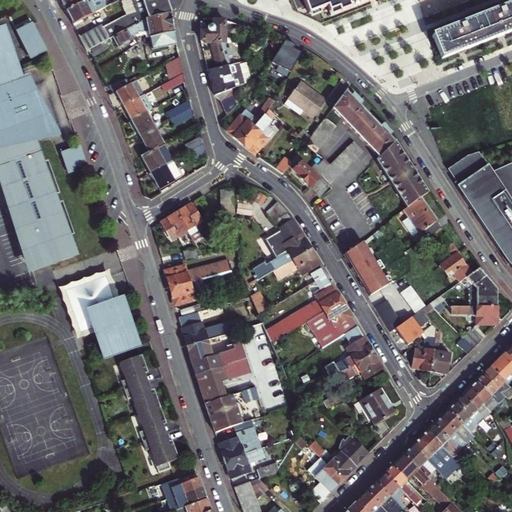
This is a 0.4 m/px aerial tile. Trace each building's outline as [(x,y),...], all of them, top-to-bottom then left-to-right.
[(61,0),(63,4),(66,10),(86,0),(85,0),(61,0)] [(101,0),(86,0),(66,10),(70,18),(73,23),(105,6),(101,0)] [(165,0),(131,0),(134,9),(80,37),(86,50),(113,35),(146,17),(149,16),(170,12),(165,0)] [(307,0),(312,12),(330,5),(334,14),(369,0),(307,0)] [(504,33),(506,32),(511,29),(511,3),(491,12),(483,15),(452,28),(444,31),(441,32),(435,34),(444,56),(461,50),(462,49),(464,48),(466,47),(500,34),(502,34),(504,33)] [(141,29),(142,31),(149,30),(152,45),(153,48),(178,43),(175,30),(170,12),(149,16),(146,17),(113,35),(118,45),(133,38),(131,34),(141,29)] [(217,67),(230,63),(228,54),(232,53),(230,46),(226,47),(224,40),(224,20),(222,20),(222,18),(214,18),(214,20),(212,20),(212,26),(211,26),(205,26),(200,26),(201,39),(205,39),(205,42),(211,42),(217,67)] [(33,25),(16,33),(29,58),(46,50),(40,39),(33,25)] [(0,175),(33,270),(76,257),(38,145),(35,138),(26,137),(23,103),(30,100),(6,34),(0,36),(0,175)] [(294,44),(285,40),(270,62),(291,72),(302,53),(295,49),(297,46),(294,44)] [(167,63),(172,80),(185,72),(180,56),(167,63)] [(217,67),(209,69),(212,80),(216,94),(230,89),(232,88),(236,86),(245,83),(239,60),(230,63),(217,67)] [(185,72),(172,80),(154,90),(157,96),(187,79),(185,72)] [(29,75),(22,77),(30,100),(23,103),(26,137),(35,138),(38,145),(61,141),(29,75)] [(344,78),(330,95),(338,101),(349,86),(351,83),(344,78)] [(121,101),(124,107),(144,95),(145,95),(137,80),(116,92),(121,101)] [(302,80),(290,98),(293,100),(306,82),(302,80)] [(306,82),(293,100),(306,109),(315,116),(328,98),(319,92),(306,82)] [(349,86),(338,101),(334,105),(354,129),(371,113),(363,103),(365,100),(361,96),(356,90),(354,92),(349,86)] [(239,102),(232,88),(230,89),(221,99),(228,114),(239,102)] [(481,107),(475,90),(432,107),(434,111),(436,115),(429,118),(440,144),(494,123),(487,105),(481,107)] [(128,115),(132,121),(147,113),(152,110),(144,95),(124,107),(128,115)] [(252,115),(245,109),(227,129),(233,135),(241,141),(263,116),(269,109),(271,105),(274,101),(267,97),(252,115)] [(193,98),(170,111),(174,118),(195,106),(193,98)] [(293,100),(290,98),(286,103),(302,115),(306,109),(293,100)] [(174,118),(178,124),(198,114),(195,106),(174,118)] [(275,114),(269,109),(263,116),(241,141),(249,149),(254,153),(272,132),(264,125),(275,114)] [(137,130),(140,137),(155,128),(161,125),(159,122),(154,125),(147,113),(132,121),(137,130)] [(354,129),(368,145),(387,127),(383,123),(381,125),(371,113),(354,129)] [(311,136),(310,137),(306,142),(318,152),(322,146),(326,140),(330,135),(334,130),(338,124),(337,123),(326,115),(322,121),(318,126),(315,131),(311,136)] [(368,145),(377,156),(394,141),(389,135),(392,132),(387,127),(368,145)] [(164,144),(155,128),(140,137),(145,145),(149,153),(157,148),(163,145),(164,144)] [(303,129),(298,135),(306,142),(310,137),(311,136),(303,129)] [(188,152),(206,141),(204,134),(184,145),(188,152)] [(348,145),(343,149),(339,154),(333,159),(329,162),(328,164),(327,165),(323,168),(317,174),(326,184),(332,178),(337,174),(342,169),(348,164),(353,159),(357,155),(363,149),(354,139),(348,145)] [(206,141),(188,152),(191,159),(208,149),(206,141)] [(427,192),(422,186),(418,179),(415,173),(416,173),(417,171),(417,170),(417,169),(416,166),(413,162),(410,161),(408,162),(395,141),(394,141),(377,156),(374,157),(398,195),(406,208),(421,197),(427,192)] [(170,162),(172,161),(163,145),(157,148),(166,164),(170,162)] [(80,147),(61,154),(67,172),(87,165),(80,147)] [(146,166),(150,173),(166,164),(157,148),(149,153),(141,157),(146,166)] [(511,194),(500,175),(499,176),(482,149),(470,152),(450,165),(460,181),(459,182),(477,210),(511,265),(511,194)] [(318,178),(315,176),(317,174),(323,168),(327,165),(322,160),(319,163),(317,161),(309,168),(296,155),(290,164),(289,165),(300,176),(310,186),(318,178)] [(290,164),(284,159),(275,171),(281,176),(289,165),(290,164)] [(166,164),(150,173),(156,183),(159,189),(175,181),(174,179),(177,176),(181,174),(172,160),(172,161),(170,162),(166,164)] [(318,178),(310,186),(320,198),(331,189),(326,184),(317,174),(315,176),(318,178)] [(222,217),(236,217),(235,190),(220,191),(222,217)] [(421,197),(406,208),(403,210),(407,216),(399,221),(411,238),(424,229),(431,225),(433,228),(440,223),(432,211),(421,197)] [(195,224),(202,219),(192,203),(186,207),(177,213),(187,229),(196,242),(203,237),(195,224)] [(273,203),(262,214),(268,217),(279,207),(273,203)] [(253,206),(240,205),(239,214),(252,216),(253,206)] [(279,207),(268,217),(275,221),(285,212),(279,207)] [(285,212),(275,221),(279,227),(291,218),(285,212)] [(187,229),(177,213),(169,218),(163,223),(173,239),(187,229)] [(280,228),(283,233),(295,224),(291,218),(279,227),(280,228)] [(460,250),(440,223),(433,228),(435,231),(452,256),(440,266),(449,276),(453,273),(459,281),(462,278),(471,272),(464,261),(458,251),(460,250)] [(258,279),(274,270),(310,248),(302,235),(295,224),(283,233),(280,228),(264,238),(276,256),(265,263),(263,260),(252,268),(258,279)] [(433,228),(431,225),(424,229),(429,236),(435,231),(433,228)] [(362,241),(343,253),(344,256),(346,258),(347,258),(348,260),(352,267),(351,267),(352,269),(354,272),(355,272),(357,275),(360,280),(359,281),(360,283),(362,286),(363,285),(366,290),(369,294),(392,281),(387,273),(383,276),(379,269),(383,266),(379,259),(374,262),(371,255),(375,253),(371,245),(366,248),(362,241)] [(299,267),(303,274),(319,264),(314,254),(310,248),(274,270),(278,279),(292,271),(299,267)] [(187,269),(186,264),(165,270),(168,280),(170,287),(202,278),(231,269),(227,258),(187,269)] [(311,275),(314,281),(315,281),(326,274),(321,266),(310,273),(311,275)] [(470,290),(470,305),(496,305),(496,286),(490,280),(479,266),(471,272),(462,278),(470,290)] [(315,281),(319,288),(313,292),(317,299),(266,330),(271,342),(305,322),(341,300),(331,284),(330,282),(326,274),(315,281)] [(309,285),(314,281),(311,275),(305,278),(309,285)] [(126,310),(122,300),(115,302),(106,276),(64,291),(79,334),(92,329),(101,355),(137,343),(126,310)] [(202,278),(170,287),(173,297),(176,305),(195,298),(193,290),(205,287),(202,278)] [(424,306),(409,286),(399,293),(414,313),(424,306)] [(260,292),(251,296),(258,311),(267,307),(260,292)] [(355,324),(350,315),(341,300),(307,321),(322,345),(343,332),(355,324)] [(395,328),(400,324),(387,300),(375,307),(390,332),(395,328)] [(223,303),(209,308),(211,315),(225,311),(223,303)] [(193,305),(181,309),(182,315),(195,312),(193,305)] [(470,305),(450,305),(450,313),(475,313),(475,320),(487,321),(495,321),(496,305),(470,305)] [(418,325),(427,318),(420,309),(400,324),(395,328),(401,337),(406,344),(423,332),(418,325)] [(204,329),(198,311),(195,312),(182,315),(179,316),(186,338),(188,345),(208,339),(236,329),(234,323),(228,325),(227,323),(216,327),(216,325),(204,329)] [(361,333),(355,324),(343,332),(350,343),(344,347),(349,354),(334,362),(333,359),(324,365),(327,375),(339,370),(345,368),(350,366),(372,352),(363,337),(361,333)] [(423,332),(425,337),(434,339),(436,329),(436,328),(433,325),(423,332)] [(437,373),(446,374),(447,364),(449,352),(442,351),(443,346),(438,345),(440,329),(436,329),(434,339),(429,371),(437,373)] [(463,337),(473,347),(480,340),(469,330),(463,337)] [(415,349),(412,369),(420,370),(429,371),(434,339),(425,337),(423,350),(415,349)] [(466,354),(473,347),(463,337),(456,343),(466,354)] [(208,339),(188,345),(191,354),(196,371),(197,374),(202,391),(206,403),(210,419),(215,432),(234,425),(241,423),(232,394),(225,396),(224,393),(222,386),(220,381),(243,374),(248,372),(250,372),(242,351),(242,348),(239,342),(233,344),(234,348),(231,349),(213,355),(208,339)] [(498,358),(491,364),(504,378),(511,369),(511,358),(505,351),(498,358)] [(364,378),(382,368),(377,360),(372,352),(350,366),(345,368),(347,371),(352,369),(353,371),(354,374),(360,371),(364,378)] [(140,356),(138,357),(144,375),(147,374),(140,356)] [(144,375),(138,357),(119,364),(125,382),(121,383),(126,400),(131,398),(143,433),(139,434),(145,450),(149,449),(158,474),(171,469),(168,463),(175,461),(168,442),(161,444),(156,428),(162,426),(150,391),(143,393),(138,377),(144,375)] [(488,367),(501,380),(504,378),(491,364),(488,367)] [(488,367),(483,372),(501,390),(507,387),(503,382),(501,380),(488,367)] [(345,368),(339,370),(341,373),(342,376),(348,373),(347,371),(345,368)] [(497,403),(505,394),(501,390),(483,372),(480,375),(475,380),(497,403)] [(143,393),(150,391),(149,389),(145,378),(144,375),(138,377),(143,393)] [(497,403),(475,380),(472,383),(469,386),(490,410),(497,403)] [(259,385),(247,390),(250,400),(262,396),(259,385)] [(490,410),(469,386),(465,391),(461,394),(480,414),(484,418),(491,411),(490,410)] [(507,387),(501,390),(505,394),(508,397),(511,395),(507,387)] [(378,389),(360,400),(374,425),(392,414),(386,403),(378,389)] [(153,390),(150,391),(162,426),(165,425),(153,390)] [(336,392),(323,399),(327,407),(340,399),(336,392)] [(474,420),(480,414),(461,394),(459,397),(454,401),(474,420)] [(448,408),(467,428),(475,421),(474,420),(454,401),(451,404),(448,408)] [(444,411),(440,415),(465,440),(472,433),(467,428),(448,408),(444,411)] [(437,418),(433,422),(457,448),(465,440),(440,415),(437,418)] [(510,426),(505,417),(498,421),(503,429),(510,426)] [(222,451),(225,460),(257,449),(261,448),(251,420),(241,423),(234,425),(238,438),(219,444),(222,451)] [(429,426),(426,429),(445,448),(451,454),(457,448),(433,422),(429,426)] [(163,429),(162,426),(156,428),(161,444),(168,442),(167,439),(163,429)] [(503,429),(508,439),(511,436),(511,430),(510,426),(503,429)] [(453,469),(459,462),(451,454),(445,448),(426,429),(423,432),(420,436),(453,469)] [(498,434),(493,439),(496,442),(501,437),(498,434)] [(369,453),(351,435),(346,440),(344,439),(342,441),(341,442),(341,444),(337,452),(334,456),(325,448),(323,449),(313,440),(308,446),(308,447),(343,479),(355,467),(369,453)] [(296,436),(294,442),(303,452),(306,449),(325,468),(320,473),(313,480),(327,495),(337,485),(343,479),(308,447),(308,446),(296,436)] [(446,476),(453,469),(420,436),(416,440),(412,443),(436,467),(446,476)] [(171,441),(168,442),(175,461),(178,460),(171,441)] [(494,441),(488,447),(491,450),(497,444),(494,441)] [(427,475),(435,484),(439,480),(432,474),(431,475),(430,473),(436,467),(412,443),(408,448),(403,452),(427,475)] [(260,459),(257,449),(225,460),(229,470),(231,477),(250,470),(248,463),(260,459)] [(306,449),(303,452),(315,464),(313,466),(320,473),(325,468),(306,449)] [(398,457),(392,464),(407,479),(413,473),(422,481),(420,482),(443,505),(437,511),(436,511),(463,511),(453,502),(448,496),(442,491),(438,487),(435,484),(427,475),(403,452),(398,457)] [(257,468),(261,477),(281,471),(277,461),(257,468)] [(407,479),(392,464),(388,468),(384,471),(404,492),(408,495),(412,491),(403,482),(407,479)] [(502,468),(498,473),(501,476),(506,472),(502,468)] [(404,492),(384,471),(380,476),(376,480),(400,505),(403,502),(404,501),(399,496),(404,492)] [(492,471),(486,477),(492,483),(498,477),(492,471)] [(260,478),(250,481),(257,500),(269,487),(260,478)] [(167,502),(203,489),(201,484),(199,479),(181,486),(179,481),(161,487),(167,502)] [(390,511),(389,511),(399,511),(404,508),(400,505),(376,480),(372,484),(367,489),(390,511)] [(500,480),(495,483),(499,490),(504,487),(500,480)] [(261,511),(257,500),(250,481),(235,486),(244,511),(261,511)] [(443,483),(438,487),(442,491),(446,487),(443,483)] [(508,487),(499,492),(503,498),(511,494),(508,487)] [(167,502),(170,511),(177,511),(178,511),(189,508),(188,505),(206,499),(205,494),(203,489),(167,502)] [(357,499),(369,511),(389,511),(390,511),(367,489),(362,494),(357,499)] [(454,490),(448,496),(453,502),(459,495),(454,490)] [(412,491),(408,495),(418,505),(422,501),(412,491)] [(320,492),(314,498),(320,503),(325,497),(320,492)] [(369,511),(357,499),(355,500),(367,511),(369,511)] [(367,511),(355,500),(351,504),(347,509),(349,511),(367,511)] [(178,511),(211,511),(209,507),(207,501),(189,508),(178,511)] [(0,505),(0,511),(10,511),(7,503),(0,505)]
